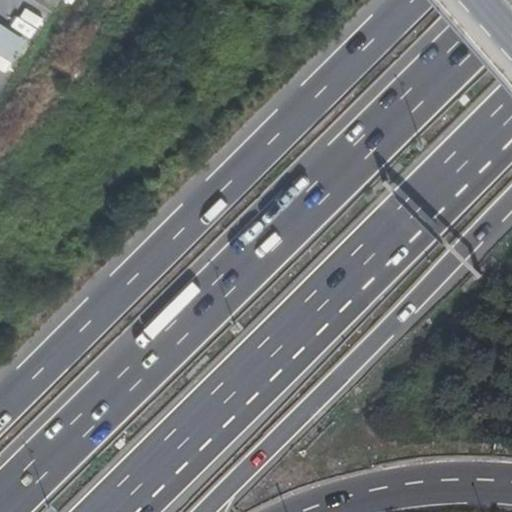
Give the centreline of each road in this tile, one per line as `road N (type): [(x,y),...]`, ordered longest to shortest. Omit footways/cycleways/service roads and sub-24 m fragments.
road 1 (motorway): [(507,0),(2,511)]
road 2 (motorway): [(415,0),(0,414)]
road 3 (motorway): [(109,511),(511,112)]
road 4 (motorway): [(201,511),(511,209)]
road 5 (motorway): [(303,511),(411,484),(511,483)]
